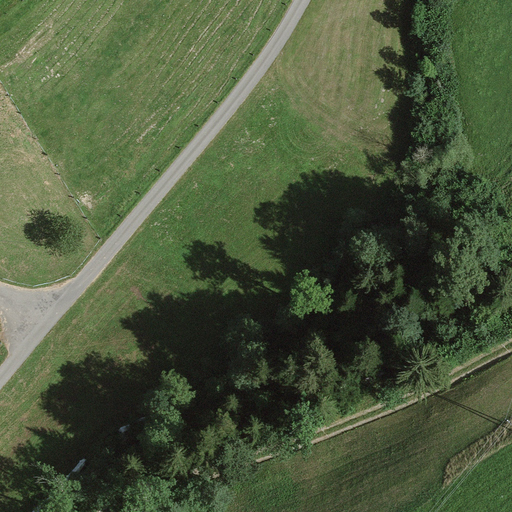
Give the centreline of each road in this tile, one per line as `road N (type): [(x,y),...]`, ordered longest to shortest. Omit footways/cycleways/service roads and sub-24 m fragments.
road 1 (unclassified): [(0,381),(242,92),(303,0)]
road 2 (track): [(109,511),(153,490),(268,456),(511,342)]
